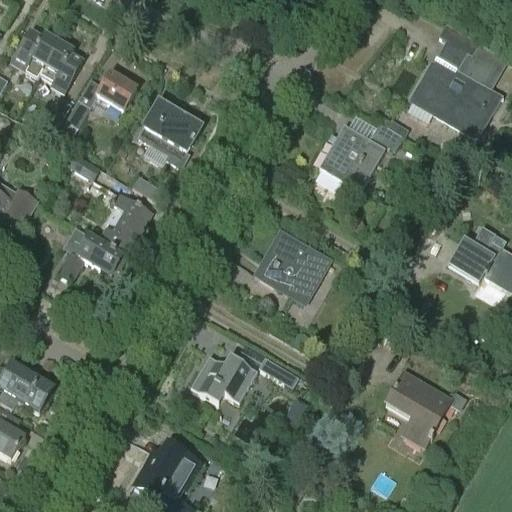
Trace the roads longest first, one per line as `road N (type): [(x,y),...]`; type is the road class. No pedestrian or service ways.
road 1 (residential): [(122,383),(287,84)]
road 2 (residential): [(287,84),(103,0)]
road 3 (residential): [(47,511),(122,383)]
road 4 (residential): [(122,383),(0,309)]
